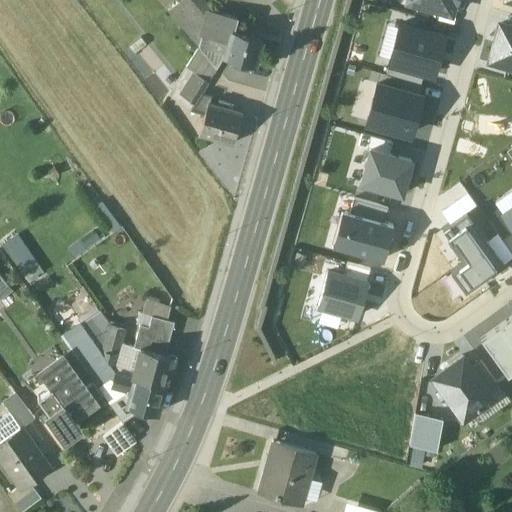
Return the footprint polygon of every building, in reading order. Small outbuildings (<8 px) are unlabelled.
[(180,0),(180,1),(172,8),(179,16),(195,3),(192,0),(180,0)] [(407,0),(407,1),(451,13),(454,0),(456,1),(456,0),(407,0)] [(219,13),(201,9),(195,32),(212,37),(219,13)] [(236,17),(219,13),(212,37),(228,41),(231,29),(232,29),(236,17)] [(511,27),(499,24),(488,63),(511,69),(511,27)] [(400,25),(389,62),(423,72),(432,74),(443,37),(400,25)] [(232,29),(231,29),(228,41),(224,56),(254,65),(262,38),(232,29)] [(217,68),(199,47),(186,67),(194,72),(208,81),(217,68)] [(386,74),(420,84),(423,72),(389,62),(386,74)] [(208,81),(194,72),(180,94),(194,103),(208,81)] [(366,121),(410,133),(420,97),(376,84),(366,121)] [(241,112),(208,102),(199,133),(232,143),(241,112)] [(392,142),(361,134),(358,145),(369,148),(388,153),(392,142)] [(360,182),(401,194),(411,160),(388,153),(369,148),(360,182)] [(388,207),(353,198),(349,213),(384,222),(388,207)] [(511,207),(503,215),(511,227),(511,207)] [(448,239),(463,262),(481,249),(479,246),(487,241),(466,211),(442,228),(449,238),(448,239)] [(391,224),(384,222),(349,213),(345,212),(336,247),(381,259),(391,224)] [(20,230),(3,240),(28,282),(45,272),(20,230)] [(503,263),(487,241),(479,246),(481,249),(463,262),(450,271),(464,291),(503,263)] [(366,282),(370,269),(347,262),(343,276),(366,282)] [(0,269),(0,300),(16,286),(0,269)] [(357,316),(366,282),(343,276),(327,272),(318,306),(357,316)] [(80,323),(63,300),(44,313),(83,366),(101,352),(80,323)] [(99,310),(80,323),(101,352),(109,324),(109,323),(99,310)] [(152,315),(148,326),(140,324),(134,346),(140,348),(140,347),(165,354),(174,321),(152,315)] [(507,376),(511,372),(511,316),(480,339),(507,376)] [(109,324),(101,352),(113,368),(125,326),(111,321),(110,324),(109,324)] [(165,354),(140,347),(140,348),(132,376),(134,377),(165,386),(173,356),(165,354)] [(113,368),(101,352),(83,366),(93,381),(97,387),(109,378),(113,380),(116,372),(113,368)] [(432,376),(463,418),(493,397),(487,388),(471,367),(462,355),(432,376)] [(61,357),(40,373),(51,388),(38,398),(65,436),(80,426),(73,416),(103,395),(97,387),(93,381),(84,388),(61,357)] [(471,367),(487,388),(495,381),(480,361),(471,367)] [(132,376),(116,372),(113,380),(112,384),(130,389),(134,377),(132,376)] [(165,386),(134,377),(130,389),(126,404),(157,413),(165,386)] [(35,417),(16,391),(3,401),(11,411),(22,426),(35,417)] [(11,411),(0,418),(0,441),(22,426),(11,411)] [(415,411),(409,444),(438,450),(444,417),(415,411)] [(125,421),(104,434),(117,454),(138,441),(125,421)] [(22,426),(0,441),(0,457),(19,486),(21,488),(29,482),(51,467),(22,426)] [(316,452),(273,440),(258,492),(301,504),(316,452)] [(19,486),(9,493),(15,501),(34,488),(29,482),(21,488),(19,486)] [(34,488),(15,501),(22,511),(41,497),(34,488)]
